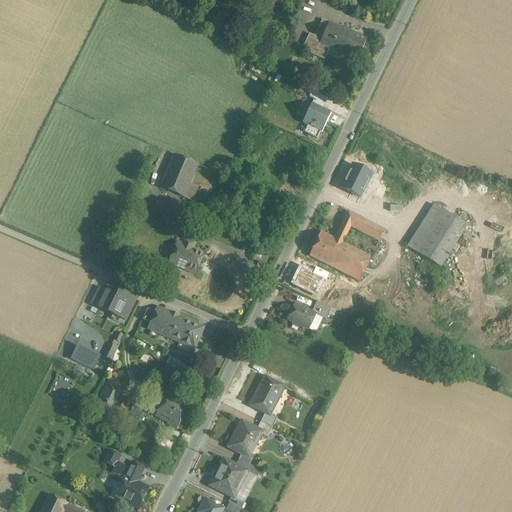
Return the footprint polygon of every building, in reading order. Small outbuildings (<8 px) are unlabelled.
[(322,20),(316,33),(323,36),(329,23),(322,20)] [(357,36),(329,23),(323,36),(319,44),(329,48),(328,50),(323,61),(320,68),(333,74),(343,51),(348,53),(347,57),(357,61),(367,41),(361,38),(362,36),(358,34),(357,36)] [(312,41),(311,43),(328,50),(329,48),(319,44),(323,36),(316,33),(312,41)] [(295,45),(282,39),(272,58),(285,65),(295,45)] [(328,50),(311,43),(312,41),(307,39),(301,51),(323,61),(328,50)] [(331,114),(312,104),(302,124),(322,133),(331,114)] [(198,166),(174,155),(160,188),(184,198),(190,185),(198,166)] [(198,188),(190,185),(184,198),(192,202),(198,188)] [(467,226),(434,205),(407,247),(437,266),(440,268),(467,226)] [(384,230),(348,212),(334,239),(339,242),(342,243),(350,227),(378,241),(384,230)] [(334,239),(320,232),(309,256),(327,266),(339,242),(334,239)] [(205,253),(179,242),(170,264),(196,275),(205,253)] [(342,243),(339,242),(327,266),(359,282),(371,257),(342,243)] [(492,270),(501,252),(494,248),(485,266),(492,270)] [(437,266),(426,259),(417,273),(429,280),(437,266)] [(425,286),(434,292),(444,273),(439,270),(440,268),(437,266),(429,280),(425,286)] [(476,279),(482,284),(488,275),(481,271),(476,279)] [(429,280),(417,273),(414,279),(425,286),(429,280)] [(471,285),(465,296),(473,301),(479,290),(471,285)] [(99,287),(90,305),(99,309),(99,308),(107,292),(107,291),(99,287)] [(117,297),(107,292),(99,308),(125,321),(135,299),(125,294),(125,295),(120,292),(117,297)] [(331,309),(316,302),(311,313),(315,315),(326,320),(331,309)] [(311,313),(294,305),(287,320),(293,323),(292,325),(299,328),(300,326),(308,330),(315,315),(311,313)] [(166,316),(156,312),(151,323),(161,328),(166,316)] [(173,322),(168,320),(169,317),(166,316),(161,328),(151,323),(148,329),(194,349),(203,328),(178,317),(175,322),(174,322),(173,322)] [(123,336),(117,333),(114,340),(119,343),(123,336)] [(75,346),(67,366),(92,376),(100,355),(75,346)] [(108,350),(103,359),(110,363),(115,353),(108,350)] [(196,377),(168,362),(164,371),(191,386),(196,377)] [(283,387),(264,377),(250,406),(264,413),(268,415),(269,414),(283,387)] [(109,380),(96,405),(99,406),(97,412),(107,417),(122,387),(109,380)] [(175,395),(164,389),(159,399),(164,401),(156,417),(168,424),(167,425),(176,430),(180,422),(179,422),(189,404),(175,396),(175,395)] [(143,410),(134,405),(134,406),(129,403),(125,410),(130,412),(130,414),(139,419),(143,410)] [(277,418),(269,414),(268,415),(264,413),(260,422),(272,429),(277,418)] [(257,428),(242,421),(228,448),(241,455),(248,458),(260,434),(262,431),(257,428)] [(272,429),(260,422),(257,428),(262,431),(260,434),(267,438),(272,429)] [(119,457),(109,452),(104,463),(114,468),(116,463),(119,457)] [(248,458),(241,455),(238,460),(249,466),(252,460),(248,458)] [(238,460),(235,467),(248,473),(257,478),(260,471),(249,466),(238,460)] [(235,467),(222,461),(216,474),(219,475),(212,489),(231,498),(235,500),(235,498),(248,473),(235,467)] [(129,470),(116,463),(114,468),(112,472),(118,475),(118,474),(125,477),(115,497),(138,509),(148,489),(134,482),(138,475),(129,470)] [(143,468),(132,463),(129,470),(138,475),(140,475),(143,468)] [(64,511),(68,504),(50,494),(40,511),(64,511)] [(235,500),(231,498),(228,503),(229,504),(241,510),(244,503),(235,498),(235,500)] [(221,511),(223,509),(205,499),(200,507),(203,509),(201,511),(221,511)]
